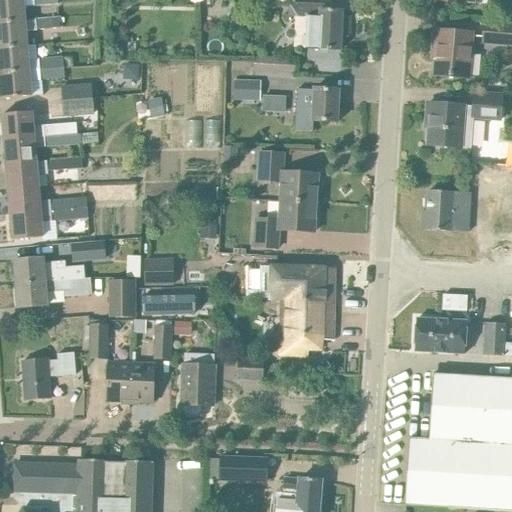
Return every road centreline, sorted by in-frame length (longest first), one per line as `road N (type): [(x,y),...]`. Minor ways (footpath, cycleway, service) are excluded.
road 1 (tertiary): [(378,268),(391,0)]
road 2 (tertiary): [(361,511),(378,268)]
road 3 (residential): [(0,431),(173,430)]
road 4 (residential): [(511,276),(378,268)]
